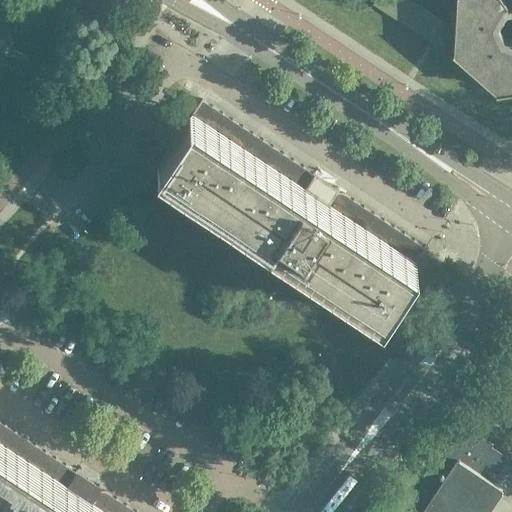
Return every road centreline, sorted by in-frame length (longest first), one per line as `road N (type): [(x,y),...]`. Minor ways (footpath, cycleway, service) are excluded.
road 1 (tertiary): [(317,511),(511,269)]
road 2 (residential): [(231,479),(16,334),(0,357)]
road 3 (tertiary): [(511,217),(292,63)]
road 4 (residential): [(165,511),(0,399)]
road 5 (tertiary): [(170,0),(292,63)]
